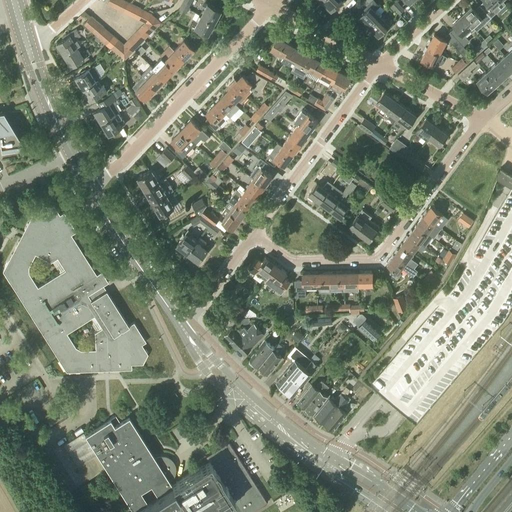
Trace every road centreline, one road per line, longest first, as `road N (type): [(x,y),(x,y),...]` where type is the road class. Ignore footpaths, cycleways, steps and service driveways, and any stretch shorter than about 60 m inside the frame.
road 1 (residential): [(252,235),(296,262),(373,258),(482,120)]
road 2 (residential): [(86,183),(117,166),(271,6)]
road 3 (residential): [(252,235),(380,65)]
road 4 (secondary): [(180,325),(212,379),(321,468)]
road 5 (secondary): [(331,459),(243,389),(180,325)]
road 6 (secondary): [(180,325),(86,183)]
road 7 (unclassified): [(11,416),(54,387),(75,385),(86,396),(81,416),(51,436),(31,430)]
road 8 (residential): [(380,65),(271,6)]
